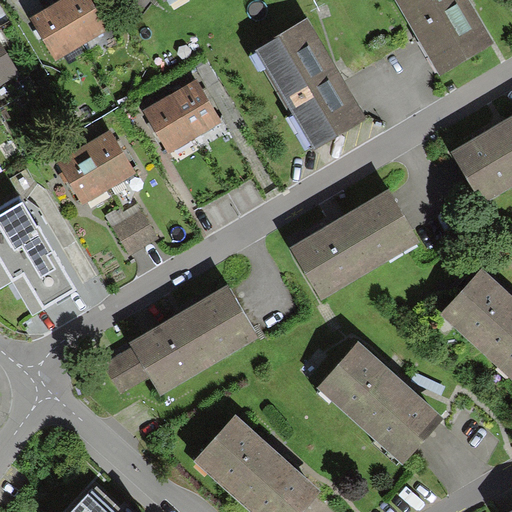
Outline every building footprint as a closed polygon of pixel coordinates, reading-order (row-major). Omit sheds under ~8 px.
[(90,0),(67,0),(34,20),(42,35),(55,57),(106,27),(92,3),(90,0)] [(403,0),(446,71),(489,45),(462,0),(403,0)] [(305,23),(259,51),(316,145),(361,117),(333,70),(305,23)] [(0,42),(0,79),(16,69),(0,42)] [(198,81),(146,111),(153,122),(169,150),(221,119),(205,93),(198,81)] [(511,121),(505,126),(456,154),(481,197),(511,179),(511,121)] [(113,134),(60,164),(66,175),(81,201),(134,170),(118,144),(113,134)] [(344,220),(294,249),(319,292),(415,236),(390,193),(344,220)] [(20,200),(0,212),(0,283),(1,284),(13,277),(33,310),(72,287),(20,200)] [(118,223),(132,252),(163,237),(150,208),(118,223)] [(511,301),(477,272),(446,308),(511,364),(511,301)] [(135,345),(159,386),(254,330),(229,289),(183,316),(135,345)] [(355,346),(323,383),(407,456),(439,419),(398,383),(355,346)] [(123,392),(147,378),(132,353),(108,367),(123,392)] [(233,418),(200,455),(264,511),(297,511),(316,492),(275,455),(233,418)] [(121,511),(95,486),(69,511),(121,511)]
